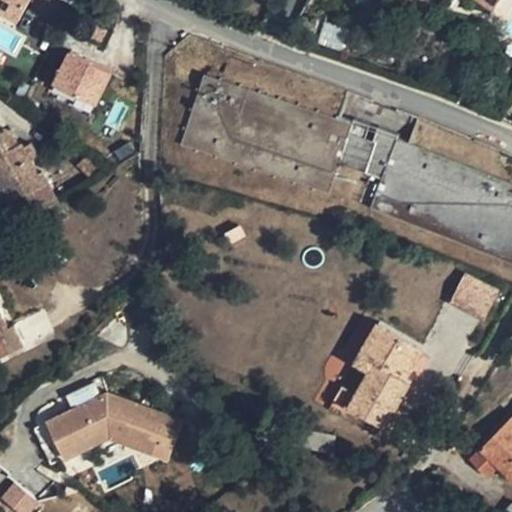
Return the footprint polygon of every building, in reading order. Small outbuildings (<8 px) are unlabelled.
[(0,0),(0,9),(20,20),(30,0),(0,0)] [(482,0),(496,9),(501,0),(482,0)] [(95,105),(112,72),(71,51),(54,83),(95,105)] [(511,180),(398,137),(355,122),(206,72),(183,144),(330,192),(340,162),(383,176),(371,207),(511,261),(511,180)] [(11,148),(21,143),(12,126),(2,132),(11,148)] [(11,148),(2,132),(0,127),(0,178),(12,201),(18,198),(30,221),(61,202),(50,182),(44,170),(40,172),(36,166),(43,163),(32,141),(24,145),(23,141),(21,143),(11,148)] [(80,162),(92,175),(103,168),(90,155),(80,162)] [(469,276),(462,293),(491,307),(499,290),(469,276)] [(0,355),(28,343),(18,321),(12,324),(0,299),(0,355)] [(381,320),(358,361),(372,369),(359,392),(344,384),(336,397),(351,406),(386,425),(412,380),(407,377),(426,346),(381,320)] [(82,383),(90,400),(109,391),(101,374),(82,383)] [(185,419),(109,391),(90,400),(49,420),(37,427),(53,463),(67,457),(112,436),(171,458),(185,419)] [(511,417),(482,448),(501,466),(511,477),(511,417)] [(298,443),(301,428),(274,423),(271,438),(298,443)] [(311,431),(301,428),(298,443),(308,446),(311,431)] [(311,431),(308,446),(325,449),(328,434),(311,431)] [(501,466),(482,448),(471,459),(490,477),(501,466)] [(21,511),(31,511),(39,503),(15,483),(4,498),(21,511)] [(157,511),(137,497),(127,511),(157,511)]
